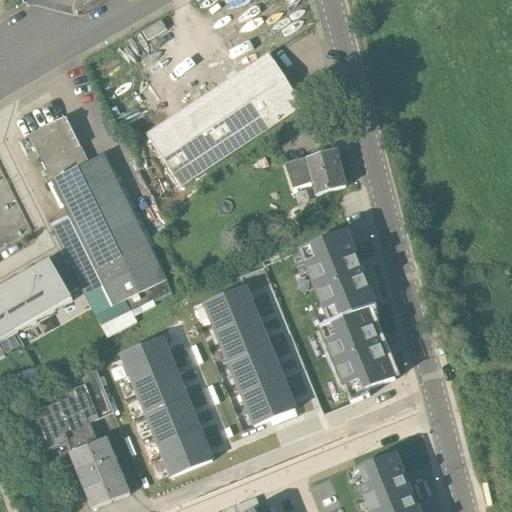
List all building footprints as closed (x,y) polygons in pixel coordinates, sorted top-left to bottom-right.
[(269,57),(147,137),(164,163),(181,189),(267,132),(303,109),(269,57)] [(67,119),(29,138),(51,184),(69,219),(51,227),(86,296),(102,329),(171,295),(165,283),(167,282),(105,157),(89,165),(67,119)] [(336,152),(286,168),(293,193),(313,186),(317,199),(346,190),(336,152)] [(268,167),(263,155),(255,159),(259,170),(268,167)] [(280,231),(275,223),(267,227),(272,236),(280,231)] [(377,309),(346,235),(300,253),(330,326),(320,330),(321,332),(377,309)] [(51,265),(0,294),(0,307),(16,335),(73,303),(69,296),(56,275),(51,265)] [(67,269),(56,275),(69,296),(79,290),(67,269)] [(245,289),(204,306),(213,327),(254,310),(245,289)] [(0,307),(0,344),(16,335),(0,307)] [(377,309),(321,332),(351,406),(370,399),(368,393),(395,382),(367,314),(377,310),(377,309)] [(254,310),(213,327),(221,347),(262,331),(254,310)] [(262,331),(221,347),(230,368),(270,351),(262,331)] [(162,340),(121,357),(130,378),(170,361),(162,340)] [(270,351),(230,368),(238,388),(279,371),(270,351)] [(170,361),(130,378),(138,398),(179,381),(170,361)] [(279,371),(238,388),(246,408),(287,391),(279,371)] [(85,388),(99,422),(114,416),(96,373),(83,382),(85,388)] [(179,381),(138,398),(146,419),(187,402),(179,381)] [(49,466),(70,457),(96,446),(88,427),(99,422),(85,388),(66,396),(68,401),(42,412),(44,417),(31,423),(49,466)] [(287,391),(246,408),(255,429),(296,412),(287,391)] [(187,402),(146,419),(155,439),(196,422),(187,402)] [(196,422),(155,439),(163,459),(204,442),(196,422)] [(96,446),(70,457),(93,511),(130,497),(107,441),(96,446)] [(204,442),(163,459),(172,480),(213,463),(204,442)] [(418,511),(396,457),(347,476),(354,492),(359,490),(364,501),(355,505),(357,511),(418,511)]
